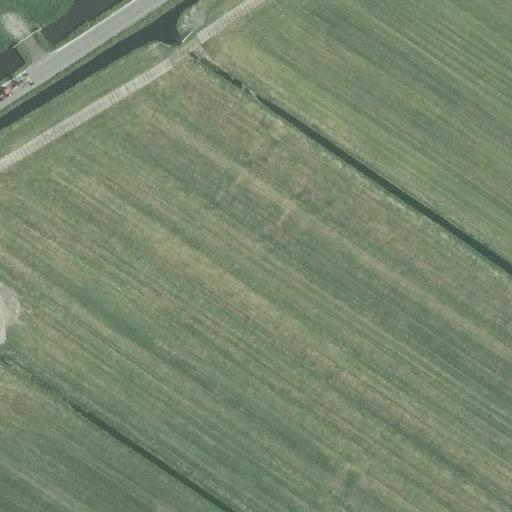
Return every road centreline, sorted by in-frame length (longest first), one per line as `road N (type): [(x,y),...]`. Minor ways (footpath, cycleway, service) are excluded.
road 1 (track): [(257,0),(0,166)]
road 2 (tertiary): [(0,101),(152,0)]
